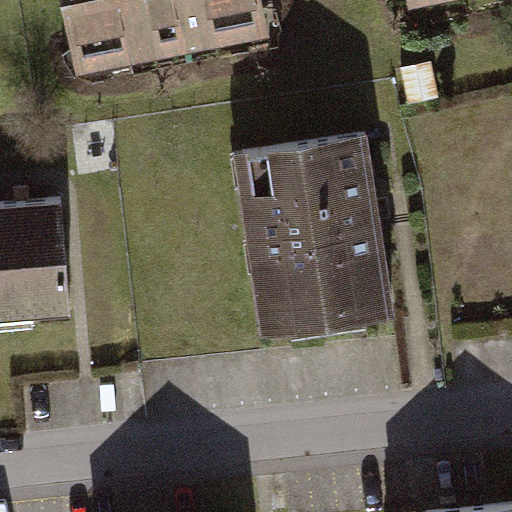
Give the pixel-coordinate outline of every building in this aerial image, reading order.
[(233,0),(45,0),(57,70),(240,41),(233,0)] [(377,0),(380,15),(460,0),(377,0)] [(385,315),(359,130),(225,148),(250,333),(385,315)] [(53,196),(0,199),(0,323),(60,320),(53,196)] [(511,511),(511,494),(374,511),(511,511)]
